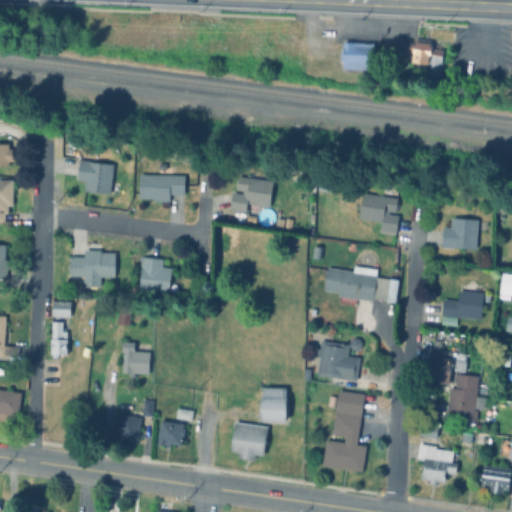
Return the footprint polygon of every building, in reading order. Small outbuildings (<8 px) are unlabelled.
[(432,41),(431,44),(433,45),(433,47),(434,48),(434,49),(444,51),(442,74),(427,73),(428,65),(414,63),(415,57),(413,57),(413,54),(408,54),(409,43),(415,44),(415,43),(416,43),(416,40),(432,41)] [(377,44),(376,69),(371,69),(371,71),(346,70),(346,65),(346,62),(343,62),(343,52),(346,52),(346,43),(377,44)] [(82,140),(80,149),(71,147),(72,138),(82,140)] [(0,144),(11,145),(10,150),(15,150),(14,163),(10,163),(10,168),(0,167),(0,144)] [(115,166),(111,195),(86,192),(87,183),(79,182),(81,161),(91,162),(91,163),(115,166)] [(186,177),(186,197),(171,197),(171,204),(155,203),(155,201),(140,200),(141,175),(186,177)] [(275,183),(271,209),(250,205),(248,213),(231,210),(234,194),(238,194),(239,188),(238,186),(238,182),(240,181),(241,177),(275,183)] [(0,181),(14,181),(14,207),(10,207),(10,215),(7,215),(7,224),(0,224),(0,181)] [(312,198),(299,198),(299,190),(311,190),(312,198)] [(399,200),(397,214),(389,213),(389,216),(399,217),(397,235),(381,233),(382,224),(360,220),(364,195),(399,200)] [(480,222),(478,251),(444,249),(446,229),(453,230),(454,220),(480,222)] [(285,225),(284,231),(277,230),(278,223),(285,225)] [(0,246),(7,246),(6,261),(8,261),(8,280),(0,280),(0,246)] [(117,254),(116,279),(102,278),(102,288),(85,288),(85,278),(71,278),(71,258),(86,258),(86,252),(102,252),(102,254),(117,254)] [(173,270),(171,294),(141,291),(143,259),(164,260),(163,269),(173,270)] [(363,269),(369,270),(372,268),(375,265),(379,266),(378,271),(379,271),(378,279),(401,282),(398,304),(374,301),(374,303),(357,301),(356,306),(339,303),(340,294),(326,292),(329,269),(355,273),(357,262),(359,263),(360,266),(361,268),(363,269)] [(511,275),(511,296),(511,302),(501,301),(502,294),(503,294),(505,275),(511,275)] [(492,297),(491,304),(485,304),(483,321),(444,317),(445,301),(460,302),(461,292),(485,295),(485,296),(492,297)] [(72,302),(71,318),(53,318),(53,301),(72,302)] [(133,315),(131,327),(118,325),(120,313),(133,315)] [(0,317),(7,318),(4,346),(20,348),(19,358),(0,356),(0,317)] [(459,320),(458,328),(443,326),(444,318),(459,320)] [(69,332),(68,355),(60,355),(60,358),(53,358),(54,355),(52,355),(52,322),(65,323),(65,332),(69,332)] [(364,349),(360,352),(355,351),(352,347),(353,342),(357,339),(362,340),(365,344),(364,349)] [(351,347),(349,358),(361,360),(358,383),(319,377),(321,359),(315,358),(316,350),(321,351),(323,342),(351,347)] [(469,356),(467,374),(455,372),(453,387),(432,384),(435,360),(433,360),(434,352),(433,352),(434,342),(443,343),(441,352),(469,356)] [(151,353),(150,375),(136,374),(136,378),(130,378),(130,374),(123,374),(124,353),(123,353),(124,343),(136,343),(135,352),(151,353)] [(283,374),(283,382),(268,381),(269,373),(283,374)] [(479,377),(478,390),(485,390),(484,399),(486,399),(485,410),(476,409),(475,424),(448,422),(451,389),(457,390),(458,375),(479,377)] [(288,390),(288,399),(290,400),(289,424),(263,423),(264,399),(265,399),(265,389),(288,390)] [(0,390),(22,394),(18,419),(6,417),(7,415),(0,413),(0,390)] [(82,391),(81,406),(73,405),(74,390),(82,391)] [(366,396),(358,445),(368,447),(363,473),(323,466),(327,440),(345,444),(346,437),(332,435),(340,391),(366,396)] [(154,401),(153,417),(143,417),(143,401),(154,401)] [(194,412),(192,422),(177,419),(178,409),(194,412)] [(142,419),(139,442),(133,441),(133,442),(119,441),(122,416),(142,419)] [(186,430),(185,438),(183,437),(182,447),(172,445),(171,448),(158,446),(162,421),(185,425),(184,429),(186,430)] [(270,428),(265,458),(257,457),(256,463),(239,460),(240,455),(232,453),(237,423),(270,428)] [(438,428),(436,440),(418,437),(420,425),(438,428)] [(436,450),(444,451),(444,448),(449,449),(449,452),(454,453),(453,463),(459,464),(457,476),(447,474),(446,484),(438,482),(437,485),(430,484),(430,482),(423,480),(426,462),(418,461),(420,445),(436,448),(436,450)] [(511,470),(511,484),(511,491),(505,490),(505,495),(490,493),(491,488),(482,487),(486,467),(511,470)]
